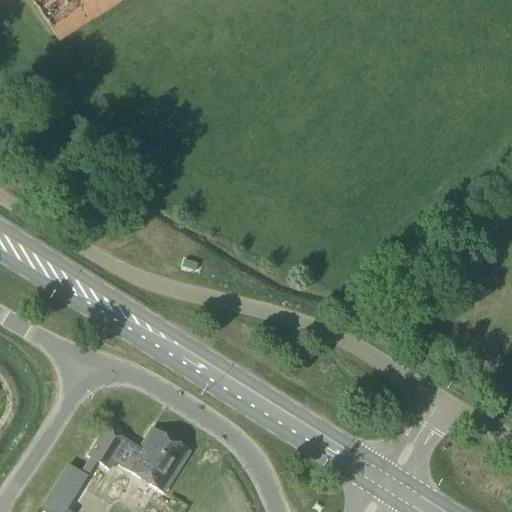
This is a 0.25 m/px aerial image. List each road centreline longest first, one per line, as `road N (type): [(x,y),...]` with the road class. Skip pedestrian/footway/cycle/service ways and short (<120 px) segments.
road 1 (unclassified): [(438,400),(315,327),(143,283),(0,198)]
road 2 (primary): [(389,483),(0,242)]
road 3 (unclassified): [(276,511),(249,455),(221,428),(99,361)]
road 4 (unclassified): [(0,508),(99,361)]
